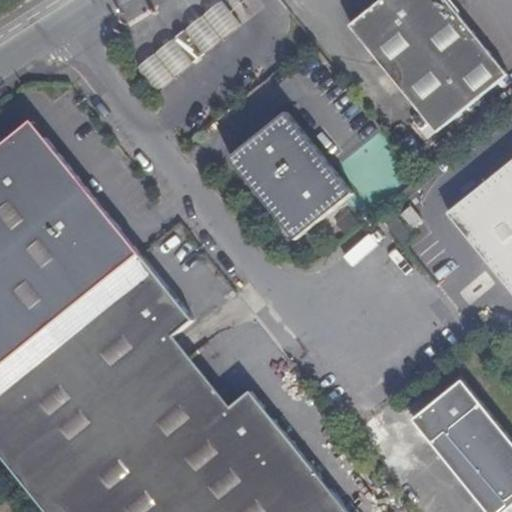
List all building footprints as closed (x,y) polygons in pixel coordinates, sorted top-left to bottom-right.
[(222,0),(138,65),(161,93),(243,27),(222,0)] [(506,73),(445,0),(380,0),(350,25),(435,131),(506,73)] [(235,157),(260,190),(268,183),(281,201),(274,208),(299,240),(353,197),(288,115),(235,157)] [(44,129),(30,139),(56,143),(44,129)] [(0,380),(150,261),(56,143),(30,139),(0,163),(0,380)] [(511,178),(460,221),(485,253),(495,247),(511,267),(511,178)] [(260,190),(274,208),(281,201),(268,183),(260,190)] [(422,207),(414,214),(427,231),(435,224),(422,207)] [(399,216),(389,224),(406,246),(416,237),(399,216)] [(485,253),(511,288),(511,267),(495,247),(485,253)] [(351,511),(338,495),(332,500),(322,489),(328,483),(283,427),(278,431),(267,418),(273,414),(258,396),(219,426),(162,355),(201,323),(185,305),(179,311),(170,300),(177,294),(150,261),(0,380),(0,445),(53,511),(351,511)] [(179,311),(185,305),(177,294),(170,300),(179,311)] [(210,369),(230,358),(224,348),(204,359),(210,369)] [(434,434),(429,437),(490,511),(511,511),(511,438),(469,386),(442,407),(446,412),(428,425),(434,434)] [(446,412),(442,407),(420,425),(429,437),(434,434),(428,425),(446,412)] [(283,427),(273,414),(267,418),(278,431),(283,427)] [(338,495),(328,483),(322,489),(332,500),(338,495)]
